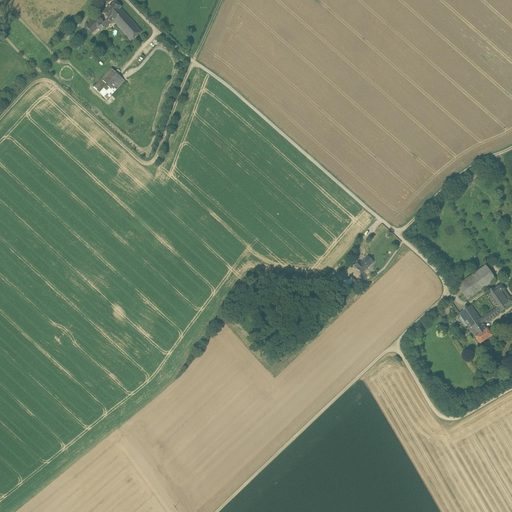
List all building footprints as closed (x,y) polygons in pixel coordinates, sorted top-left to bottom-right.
[(116,0),(103,12),(108,18),(108,19),(110,17),(121,8),(122,7),(116,0)] [(142,31),(121,8),(110,17),(113,21),(130,41),(142,31)] [(98,16),(86,26),(92,33),(102,25),(104,23),(104,22),(98,16)] [(108,18),(104,22),(104,23),(102,25),(105,28),(113,21),(110,17),(108,19),(108,18)] [(125,81),(111,68),(93,88),(106,100),(125,81)] [(361,263),(366,268),(366,269),(373,262),(368,256),(361,263)] [(366,268),(361,263),(359,261),(354,266),(362,273),(366,268)] [(486,265),(457,285),(467,300),(496,280),(486,265)] [(501,284),(487,294),(497,307),(510,298),(501,284)] [(497,307),(480,319),(483,323),(511,303),(511,299),(511,298),(510,298),(497,307)] [(471,305),(459,313),(475,337),(487,328),(483,323),(480,319),(471,305)] [(475,337),(480,344),(492,336),(487,328),(475,337)]
